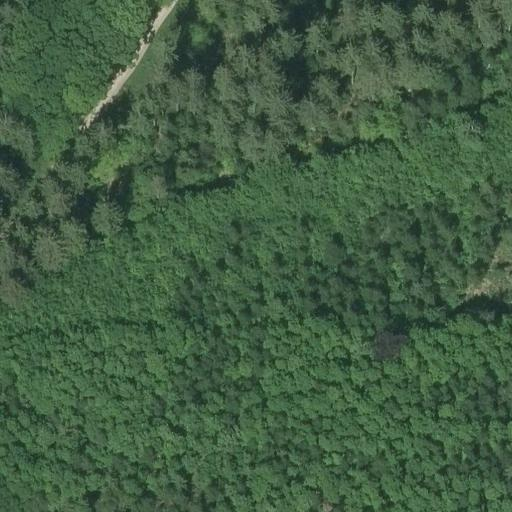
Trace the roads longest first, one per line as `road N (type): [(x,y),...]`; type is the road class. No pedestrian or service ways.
road 1 (track): [(0,303),(202,201),(511,103)]
road 2 (track): [(0,268),(172,0)]
